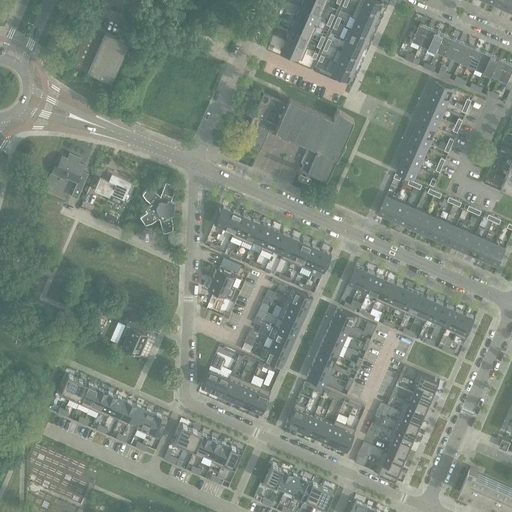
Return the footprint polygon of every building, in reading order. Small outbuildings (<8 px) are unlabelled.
[(315,0),(302,0),(300,6),(317,14),(316,14),(321,16),(326,5),(315,0)] [(376,0),(358,0),(356,5),(377,14),(382,3),(376,0)] [(351,16),(355,18),(372,25),(377,14),(356,5),(351,16)] [(300,6),(295,17),(312,25),(312,24),(316,14),(317,14),(300,6)] [(295,17),(290,28),(311,38),(316,27),(316,26),(312,24),(312,25),(295,17)] [(351,28),(351,29),(367,36),(372,25),(355,18),(351,28)] [(413,40),(421,43),(428,26),(420,23),(413,40)] [(88,24),(80,42),(79,44),(76,43),(73,49),(76,51),(71,64),(111,82),(129,42),(88,24)] [(437,30),(428,26),(421,43),(429,47),(437,30)] [(343,38),(343,39),(346,40),(362,47),(367,36),(351,29),(351,28),(348,27),(343,38)] [(290,28),(285,39),(306,48),(311,38),(290,28)] [(444,33),(437,30),(429,47),(437,50),(444,33)] [(452,37),(444,33),(437,50),(445,54),(452,37)] [(460,40),(452,37),(445,54),(453,57),(460,40)] [(285,39),(280,51),(301,60),(306,48),(285,39)] [(341,50),(341,51),(357,58),(362,47),(346,40),(341,50)] [(468,44),(460,40),(453,57),(460,61),(468,44)] [(476,47),(468,44),(460,61),(468,64),(476,47)] [(484,51),(476,47),(468,64),(476,68),(484,51)] [(332,60),(336,62),(353,69),(357,58),(341,51),(341,50),(337,48),(337,49),(332,60)] [(491,54),(484,51),(476,68),(484,71),(491,54)] [(500,58),(491,54),(484,71),(492,75),(500,58)] [(508,61),(500,58),(492,75),(500,78),(508,61)] [(511,63),(508,61),(500,78),(508,81),(511,71),(511,63)] [(336,62),(331,73),(348,80),(353,69),(336,62)] [(437,80),(432,90),(450,98),(454,87),(437,80)] [(432,90),(428,100),(445,108),(450,98),(432,90)] [(263,93),(253,115),(241,143),(242,144),(242,143),(259,151),(270,128),(275,130),(274,131),(275,131),(276,130),(281,132),(279,138),(280,138),(280,137),(289,140),(288,142),(289,142),(291,137),(309,145),(301,163),(303,164),(301,168),(299,167),(297,171),(307,175),(308,172),(326,180),(325,181),(326,181),(339,152),(342,153),(346,145),(343,143),(354,119),(337,108),(336,109),(337,110),(336,112),(335,114),(334,116),(333,118),(289,98),(286,105),(281,103),(281,101),(263,93)] [(428,100),(424,110),(441,118),(445,108),(428,100)] [(424,110),(419,120),(437,127),(441,118),(424,110)] [(419,120),(415,130),(432,137),(437,127),(419,120)] [(415,130),(411,140),(428,147),(432,137),(415,130)] [(411,140),(406,149),(423,157),(428,147),(411,140)] [(406,149),(402,159),(419,167),(423,157),(406,149)] [(88,173),(87,175),(82,172),(85,165),(80,162),(82,157),(69,152),(67,157),(62,154),(58,164),(55,163),(50,173),(65,179),(66,177),(77,182),(71,195),(77,198),(88,173)] [(402,159),(397,170),(415,177),(419,167),(402,159)] [(132,183),(112,174),(112,175),(109,181),(100,177),(94,189),(109,196),(111,191),(125,197),(123,200),(124,200),(132,183)] [(511,180),(505,178),(501,187),(511,192),(511,180)] [(171,215),(173,214),(174,201),(171,200),(174,191),(175,185),(166,181),(160,196),(148,186),(142,194),(146,199),(151,203),(145,210),(147,212),(140,217),(145,224),(152,223),(158,218),(160,219),(163,233),(173,230),(173,224),(171,215)] [(386,195),(379,212),(389,216),(397,199),(386,195)] [(397,199),(389,216),(399,221),(407,204),(397,199)] [(407,204),(399,221),(409,225),(417,208),(407,204)] [(224,227),(232,210),(221,205),(214,223),(224,227)] [(417,208),(409,225),(419,229),(426,212),(417,208)] [(234,232),(242,214),(232,210),(224,227),(233,231),(234,232)] [(426,212),(419,229),(429,234),(436,217),(426,212)] [(242,240),(252,218),(242,214),(234,232),(233,231),(232,236),(242,240)] [(436,217),(429,234),(439,238),(446,221),(436,217)] [(253,242),(261,223),(252,218),(242,240),(252,245),(253,243),(253,242)] [(446,221),(439,238),(449,242),(456,225),(446,221)] [(263,247),(271,227),(261,223),(253,242),(253,243),(262,247),(263,247)] [(456,225),(449,242),(458,247),(466,230),(456,225)] [(273,251),(281,231),(271,227),(263,247),(262,247),(261,249),(262,249),(272,253),(272,254),(273,251)] [(466,230),(458,247),(468,251),(476,234),(466,230)] [(283,256),(291,236),(281,231),(273,251),(282,255),(283,256)] [(476,234),(468,251),(478,256),(486,238),(476,234)] [(292,262),(301,240),(291,236),(283,256),(282,255),(281,257),(282,258),(292,262)] [(486,238),(478,256),(488,260),(496,243),(486,238)] [(301,266),(311,244),(301,240),(292,262),(301,266)] [(496,243),(488,260),(498,264),(506,247),(496,243)] [(313,266),(321,249),(311,244),(301,266),(311,271),(312,271),(314,267),(313,266)] [(323,271),(331,253),(321,249),(313,266),(314,267),(323,271)] [(224,257),(220,264),(238,272),(241,265),(224,257)] [(358,286),(366,269),(356,264),(348,282),(358,286)] [(232,286),(236,276),(217,267),(212,278),(230,285),(229,286),(232,287),(232,286)] [(368,291),(376,273),(366,269),(358,286),(368,291)] [(378,295),(386,277),(376,273),(368,291),(378,295)] [(386,304),(396,282),(386,277),(378,295),(376,299),(386,304)] [(225,296),(229,286),(230,285),(212,278),(207,288),(225,296)] [(396,308),(406,286),(396,282),(386,304),(396,308)] [(308,306),(312,296),(290,286),(286,296),(308,306)] [(406,312),(416,291),(406,286),(396,308),(406,312)] [(94,291),(88,304),(89,305),(102,310),(105,303),(115,307),(117,301),(94,291)] [(416,317),(426,295),(416,291),(406,312),(416,317)] [(428,317),(436,299),(426,295),(416,317),(426,321),(428,317)] [(304,316),(308,306),(286,296),(282,307),(304,316)] [(438,321),(445,304),(436,299),(428,317),(438,321)] [(448,325),(455,308),(445,304),(438,321),(447,325),(448,325)] [(299,326),(304,316),(282,307),(277,316),(277,317),(281,319),(282,319),(299,326)] [(355,327),(359,317),(337,307),(333,317),(350,325),(350,326),(354,327),(355,327)] [(457,332),(465,312),(455,308),(448,325),(447,325),(446,327),(447,328),(456,332),(457,332)] [(466,339),(476,317),(465,312),(457,332),(456,332),(455,334),(456,334),(466,339)] [(131,313),(126,324),(131,327),(143,332),(148,320),(131,313)] [(346,335),(350,326),(350,325),(333,317),(328,327),(346,335)] [(295,336),(299,326),(282,319),(281,319),(277,328),(295,336)] [(118,321),(111,339),(120,343),(119,343),(123,345),(139,352),(147,334),(143,332),(131,327),(126,324),(118,321)] [(290,346),(295,336),(277,328),(273,326),(268,336),(268,337),(273,339),(273,338),(290,346)] [(342,345),(346,335),(328,327),(324,337),(342,345)] [(337,355),(342,345),(324,337),(319,347),(337,355)] [(286,356),(290,346),(273,338),(273,339),(269,348),(268,348),(286,356)] [(286,356),(268,348),(269,348),(264,346),(260,356),(282,366),(286,356)] [(333,364),(337,355),(319,347),(315,357),(333,364)] [(217,355),(212,366),(220,369),(224,359),(224,358),(217,355)] [(328,374),(333,364),(315,357),(311,367),(328,374)] [(324,385),(328,374),(311,367),(306,377),(311,379),(324,385)] [(211,391),(219,373),(208,369),(201,386),(211,391)] [(436,390),(440,380),(418,370),(414,381),(413,381),(418,383),(436,390)] [(268,372),(263,383),(268,385),(273,375),(268,372)] [(69,399),(78,378),(68,373),(58,394),(69,399)] [(221,395),(229,378),(228,377),(219,373),(211,391),(221,395)] [(231,400),(241,378),(231,373),(230,373),(228,377),(229,378),(221,395),(231,400)] [(79,403),(88,382),(78,378),(69,399),(79,403)] [(241,404),(250,382),(241,378),(231,400),(241,404)] [(89,408),(98,387),(88,382),(79,403),(89,408)] [(251,408),(260,386),(250,382),(241,404),(251,408)] [(431,400),(436,390),(418,383),(414,393),(431,400)] [(261,413),(271,391),(260,386),(251,408),(261,413)] [(98,412),(108,391),(98,387),(89,408),(98,412)] [(108,416),(117,395),(108,391),(98,412),(108,416)] [(427,410),(431,400),(414,393),(409,402),(427,410)] [(118,421),(127,399),(117,395),(108,416),(109,414),(118,418),(117,420),(118,421)] [(127,425),(136,404),(127,399),(118,421),(127,425)] [(427,410),(409,402),(405,400),(401,410),(422,420),(427,410)] [(296,428),(304,411),(306,407),(306,406),(295,402),(286,424),(296,428)] [(137,429),(146,408),(136,404),(127,425),(129,420),(138,424),(136,429),(137,429)] [(147,433),(156,412),(146,408),(137,429),(147,433)] [(418,430),(422,420),(401,410),(396,420),(418,430)] [(306,433),(314,415),(313,415),(304,411),(296,428),(306,433)] [(158,438),(167,417),(156,412),(147,433),(158,438)] [(316,437),(324,419),(324,420),(325,417),(315,413),(314,413),(313,415),(314,415),(306,433),(316,437)] [(326,441),(334,424),(333,424),(324,420),(324,419),(316,437),(326,441)] [(336,446),(345,424),(336,419),(335,419),(333,424),(334,424),(326,441),(336,446)] [(414,440),(418,430),(396,420),(392,430),(414,440)] [(183,449),(192,428),(182,424),(172,445),(183,449)] [(346,450),(356,428),(345,424),(336,446),(346,450)] [(193,454),(202,432),(192,428),(183,449),(185,445),(194,449),(192,453),(193,454)] [(409,450),(414,440),(392,430),(387,440),(387,441),(392,442),(409,450)] [(202,458),(211,437),(202,432),(193,454),(202,458)] [(212,462),(221,441),(211,437),(202,458),(203,456),(212,460),(211,462),(212,462)] [(511,441),(503,438),(499,446),(507,450),(511,441)] [(221,466),(230,445),(221,441),(212,462),(221,466)] [(405,460),(409,450),(392,442),(388,451),(388,452),(405,460)] [(232,471),(241,450),(230,445),(221,466),(232,471)] [(405,460),(388,452),(388,451),(383,449),(383,450),(379,460),(401,469),(405,460)] [(396,480),(401,469),(379,460),(374,470),(396,480)] [(273,489),(283,468),(272,463),(262,484),(273,489)] [(511,511),(511,490),(477,475),(479,470),(471,466),(460,490),(509,511),(511,511)] [(284,491),(292,472),(283,468),(273,489),(274,489),(275,487),(284,491)] [(292,497),(302,476),(292,472),(284,491),(285,491),(286,489),(294,493),(292,497)] [(303,502),(312,481),(302,476),(292,497),(303,502)] [(313,506),(322,485),(312,481),(303,502),(305,498),(314,502),(312,506),(313,506)] [(324,511),(333,490),(322,485),(313,506),(324,511)] [(363,511),(366,505),(356,500),(350,511),(363,511)]
